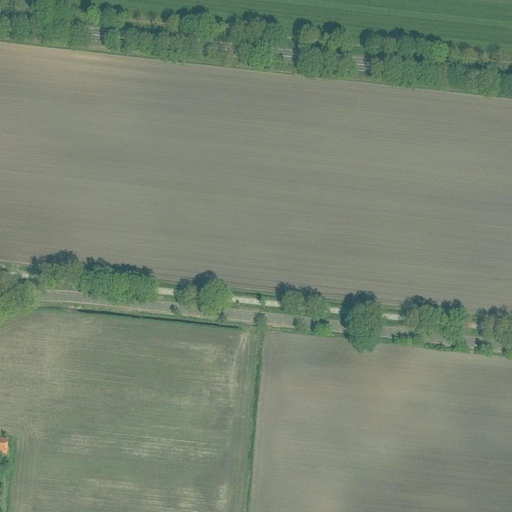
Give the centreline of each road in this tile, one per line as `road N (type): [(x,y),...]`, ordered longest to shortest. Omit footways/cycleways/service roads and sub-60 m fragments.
road 1 (tertiary): [(0,306),(63,298),(511,347)]
road 2 (primary): [(0,25),(511,82)]
